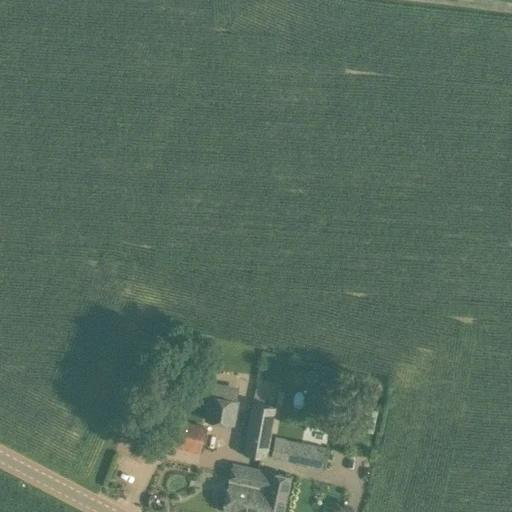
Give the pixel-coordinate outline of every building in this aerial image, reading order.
[(208,395),(203,421),(233,426),(238,400),(235,400),(238,387),(213,382),(210,396),(208,395)] [(266,458),(274,407),(251,403),(241,454),(266,458)] [(205,426),(167,418),(161,444),(201,453),(205,426)] [(286,439),(286,440),(274,438),(270,456),(320,465),(325,447),(286,439)] [(229,511),(281,511),(289,477),(233,465),(223,511),(229,511)]
